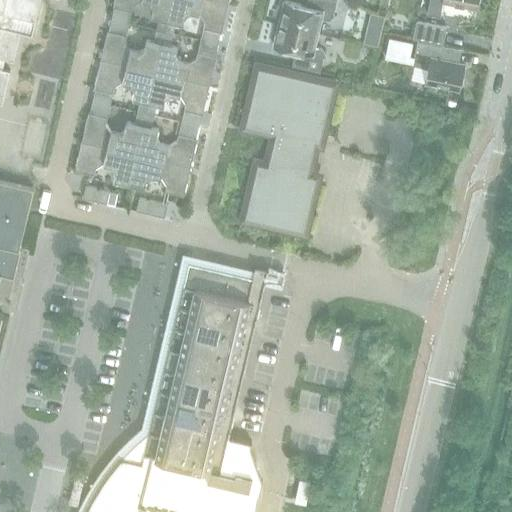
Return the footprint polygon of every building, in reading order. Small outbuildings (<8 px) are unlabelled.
[(0,0),(0,101),(2,102),(10,69),(2,67),(5,57),(14,60),(20,30),(32,33),(39,0),(0,0)] [(167,18),(171,0),(114,0),(113,5),(132,10),(133,3),(138,0),(148,0),(150,0),(153,6),(151,14),(159,16),(156,28),(165,30),(167,18)] [(222,31),(228,2),(220,0),(171,0),(167,18),(165,30),(173,32),(176,20),(183,22),(185,13),(191,10),(199,12),(204,20),(203,26),(222,31)] [(279,23),(317,32),(321,17),(329,19),(333,17),(337,0),(336,0),(306,0),(305,5),(284,0),(279,23)] [(478,0),(429,0),(427,13),(441,16),(444,1),(477,8),(478,0)] [(385,14),(370,11),(363,41),(378,44),(385,14)] [(415,38),(417,39),(443,44),(444,44),(448,27),(418,20),(415,38)] [(314,46),(317,32),(279,23),(274,45),(295,50),(291,66),(320,72),(324,52),(322,48),(314,46)] [(162,42),(165,30),(156,28),(153,40),(146,39),(144,47),(139,50),(130,48),(125,40),(126,34),(107,30),(101,58),(155,71),(162,42)] [(170,44),(173,32),(165,30),(162,42),(155,71),(210,84),(216,55),(197,51),(196,57),(188,62),(179,60),(176,55),(178,46),(170,44)] [(417,39),(412,64),(428,67),(425,81),(460,89),(465,63),(440,58),(443,44),(417,39)] [(145,112),(155,71),(101,58),(94,87),(113,92),(114,85),(122,80),(131,82),(134,88),(132,96),(140,98),(137,110),(145,112)] [(319,141),(333,83),(259,66),(245,124),(276,131),(268,164),(258,162),(245,216),(304,229),(316,176),(307,173),(315,140),(319,141)] [(203,113),(210,84),(155,71),(145,112),(154,114),(156,102),(164,104),(167,96),(172,92),(180,94),(185,102),(184,108),(203,113)] [(136,153),(145,112),(137,110),(134,122),(127,120),(125,129),(119,132),(111,130),(106,122),(107,116),(88,111),(81,140),(136,153)] [(151,126),(154,114),(145,112),(136,153),(190,166),(197,137),(178,132),(177,139),(169,144),(160,142),(157,136),(159,128),(151,126)] [(129,181),(136,153),(81,140),(75,169),(94,173),(95,167),(104,162),(112,164),(115,169),(113,178),(129,181)] [(184,194),(190,166),(136,153),(129,181),(145,185),(147,177),(153,173),(161,175),(166,184),(165,190),(184,194)] [(19,247),(33,187),(0,179),(0,273),(1,274),(13,277),(20,248),(19,247)] [(107,202),(110,190),(85,184),(82,196),(107,202)] [(165,216),(167,203),(139,197),(136,209),(165,216)] [(243,477),(248,452),(251,441),(228,436),(265,279),(189,262),(150,430),(138,440),(127,451),(110,471),(95,493),(85,511),(254,511),(260,489),(235,484),(237,476),(243,477)] [(305,502),(310,481),(299,478),(294,499),(294,500),(305,502)]
